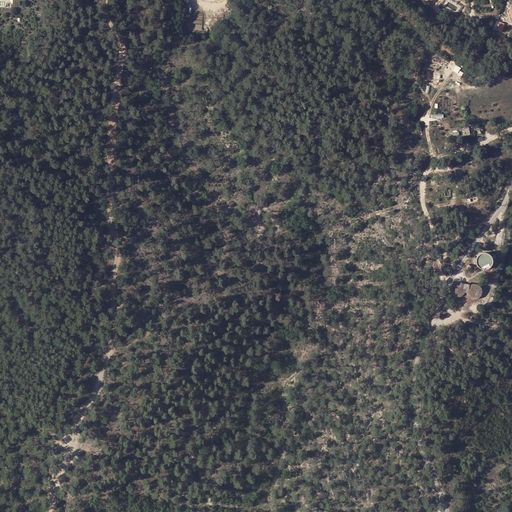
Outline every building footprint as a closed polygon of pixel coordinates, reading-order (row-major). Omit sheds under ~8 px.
[(203,29),(203,13),(188,14),(189,29),(203,29)] [(498,20),(495,27),(502,31),(506,24),(498,20)] [(493,260),(492,258),(490,256),(488,254),(486,253),(483,254),(480,255),(478,257),(477,259),(477,262),(477,264),(478,266),(480,268),(483,269),(485,270),(488,269),(490,268),(492,266),(493,263),(493,260)] [(466,292),(466,290),(465,287),(464,285),(462,284),(460,283),(458,282),(455,283),(453,285),(452,287),(451,289),(451,292),(452,294),(454,296),(456,297),(458,298),(461,297),(463,296),(465,294),(466,292)] [(482,294),(482,292),(482,289),(481,287),(479,286),(476,285),(474,284),(472,285),(470,286),(468,288),(467,291),(467,293),(468,296),(470,298),(472,299),(475,299),(477,299),(479,298),(481,296),(482,294)]
